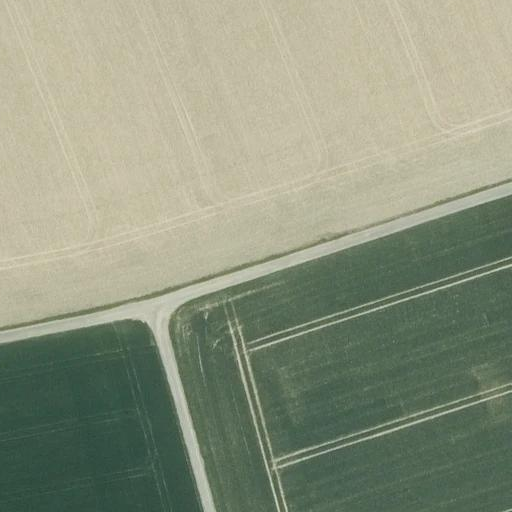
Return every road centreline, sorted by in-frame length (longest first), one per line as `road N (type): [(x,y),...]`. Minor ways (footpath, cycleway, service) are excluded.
road 1 (unclassified): [(0,337),(151,307),(511,190)]
road 2 (track): [(151,307),(205,511)]
